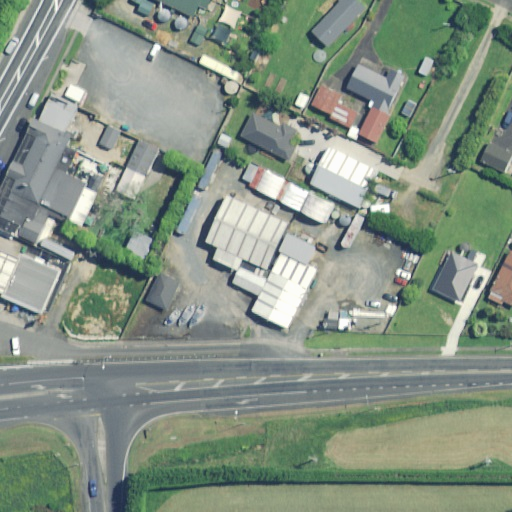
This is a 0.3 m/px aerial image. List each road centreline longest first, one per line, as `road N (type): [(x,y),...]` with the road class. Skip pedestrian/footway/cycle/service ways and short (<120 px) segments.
road 1 (primary): [(98,389),(511,371)]
road 2 (primary): [(105,511),(98,389)]
